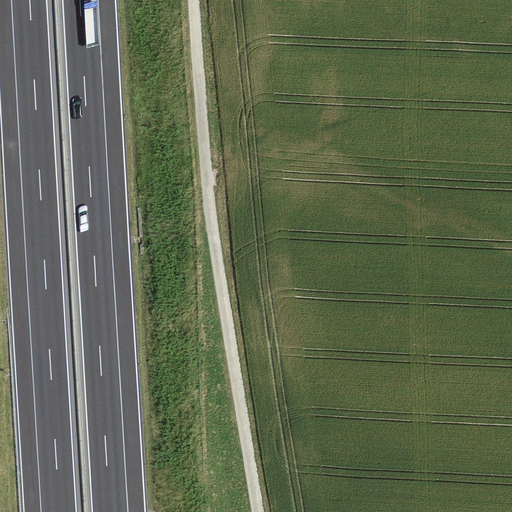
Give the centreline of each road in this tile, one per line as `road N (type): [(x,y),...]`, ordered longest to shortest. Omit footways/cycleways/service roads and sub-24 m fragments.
road 1 (track): [(258,511),(211,219),(194,0)]
road 2 (motorway): [(29,0),(59,511)]
road 3 (motorway): [(110,511),(80,0)]
